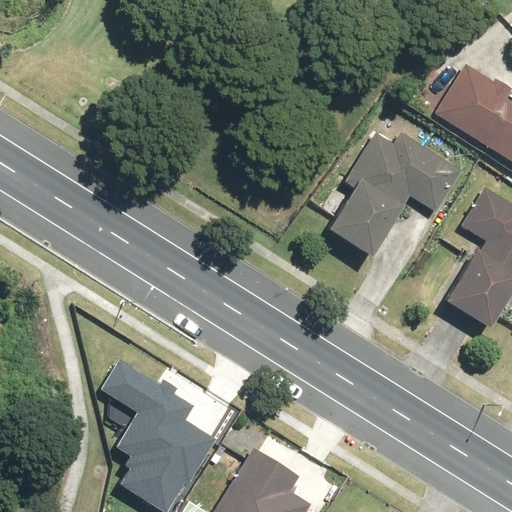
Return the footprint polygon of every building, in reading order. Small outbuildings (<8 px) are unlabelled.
[(456,64),(426,114),(511,168),(511,96),(511,99),(456,64)] [(384,148),(368,137),(336,184),(341,188),(311,231),(351,260),(396,196),(423,215),(452,173),(394,133),(384,148)] [(430,304),(473,330),(500,285),(511,292),(511,211),(477,190),(454,227),(478,242),(469,257),(462,253),(430,304)] [(132,455),(116,481),(162,509),(181,479),(186,482),(214,436),(182,417),(192,401),(120,357),(103,383),(137,404),(113,443),(132,455)] [(199,492),(189,508),(195,511),(308,511),(313,503),(292,490),(299,477),(256,450),(221,506),(199,492)]
